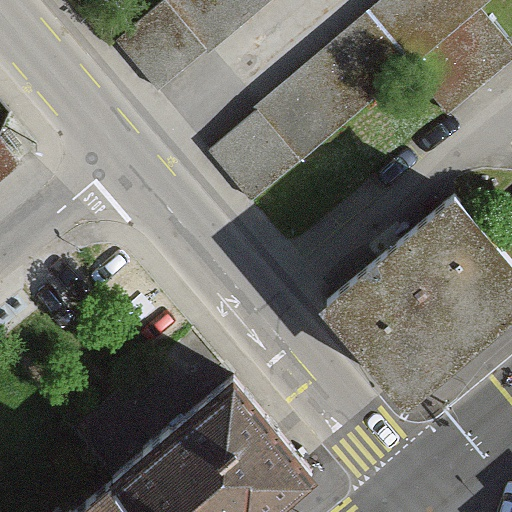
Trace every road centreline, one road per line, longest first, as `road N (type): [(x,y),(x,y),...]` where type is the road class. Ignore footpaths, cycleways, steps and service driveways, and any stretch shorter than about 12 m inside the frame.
road 1 (residential): [(433,511),(128,151)]
road 2 (residential): [(128,151),(0,0)]
road 3 (residential): [(0,253),(128,151)]
